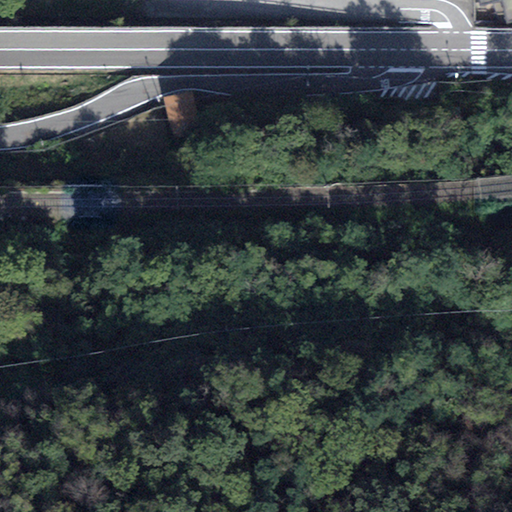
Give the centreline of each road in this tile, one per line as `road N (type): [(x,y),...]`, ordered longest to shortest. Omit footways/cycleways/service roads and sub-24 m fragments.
road 1 (tertiary): [(393,48),(378,70),(352,84),(160,85),(85,115),(0,131)]
road 2 (primary): [(0,49),(393,48)]
road 3 (unclassified): [(449,48),(441,18),(419,7),(251,7),(224,0)]
